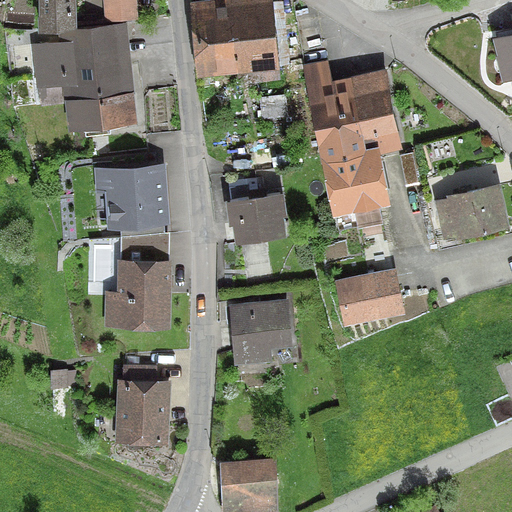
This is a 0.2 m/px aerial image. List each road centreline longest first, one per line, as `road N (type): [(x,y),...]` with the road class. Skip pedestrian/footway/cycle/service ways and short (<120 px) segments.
road 1 (tertiary): [(180,508),(200,432),(204,233),(179,0)]
road 2 (residential): [(318,0),(450,92),(511,151)]
road 3 (unknown): [(511,243),(428,253),(417,246),(385,146)]
road 4 (residential): [(337,511),(511,434)]
